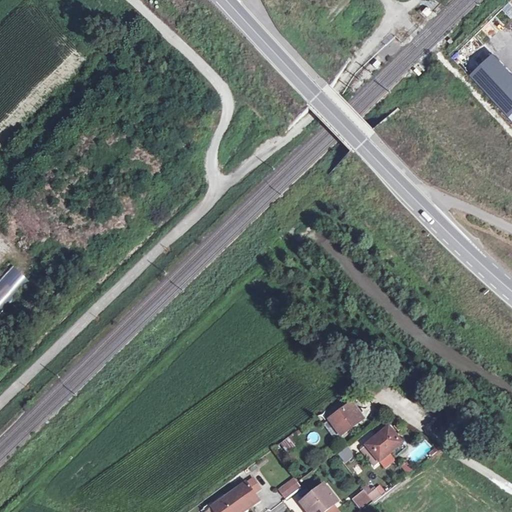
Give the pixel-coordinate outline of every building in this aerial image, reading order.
[(0,311),(29,282),(12,266),(0,278),(0,311)] [(342,436),(364,420),(352,403),(329,420),(342,436)] [(303,427),(285,440),(292,449),(304,440),(300,433),(305,429),(303,427)] [(379,438),(391,429),(389,427),(378,436),(379,438)] [(379,438),(378,436),(366,446),(380,462),(403,443),(391,429),(379,438)] [(337,454),(345,463),(355,455),(348,446),(337,454)] [(366,446),(361,450),(375,466),(380,462),(366,446)] [(407,474),(413,470),(407,462),(401,467),(407,474)] [(211,508),(214,511),(244,511),(261,500),(255,493),(261,489),(253,479),(248,483),(247,482),(211,508)] [(299,487),(294,480),(280,490),(285,497),(299,487)] [(326,511),(338,503),(326,488),(304,505),(309,511),(326,511)] [(372,500),(364,490),(353,498),(361,508),(372,500)]
